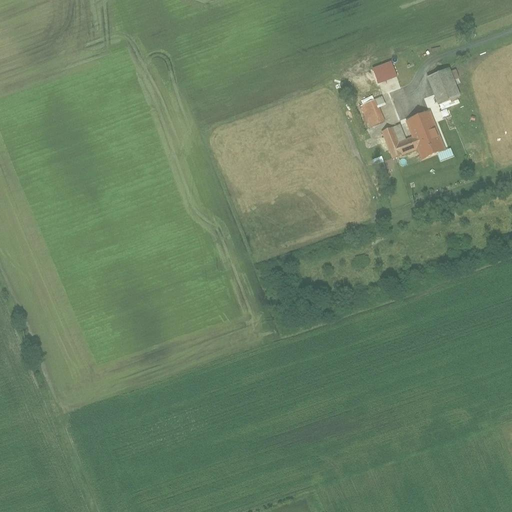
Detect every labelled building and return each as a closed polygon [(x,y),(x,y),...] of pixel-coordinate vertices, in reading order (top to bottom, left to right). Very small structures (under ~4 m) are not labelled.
[(404,60),(377,69),(384,90),(411,81),(404,60)] [(451,70),(429,78),(440,105),(461,97),(451,70)] [(383,98),(362,106),(370,128),(387,121),(382,109),(386,107),(383,98)] [(433,113),(408,122),(414,138),(418,150),(422,160),(447,150),(433,113)] [(407,140),(401,126),(395,128),(401,143),(407,140)] [(395,128),(384,132),(394,160),(405,155),(401,143),(395,128)] [(407,140),(401,143),(405,155),(418,150),(414,138),(407,140)]
